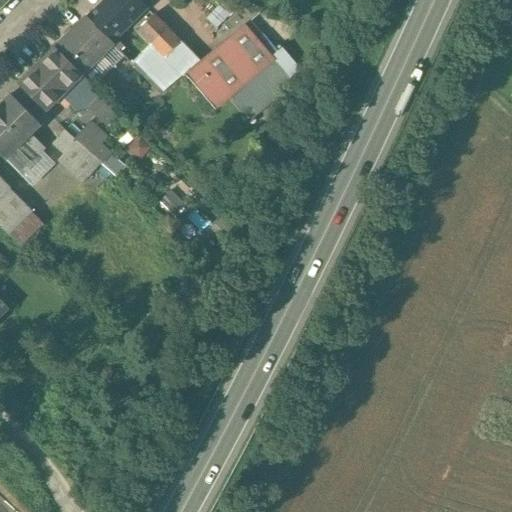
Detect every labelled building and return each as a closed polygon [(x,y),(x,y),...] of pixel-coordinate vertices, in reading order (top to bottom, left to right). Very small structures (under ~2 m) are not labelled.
[(139,0),(103,0),(87,17),(112,42),(147,8),(139,0)] [(154,14),(138,31),(150,44),(167,28),(154,14)] [(87,17),(78,25),(62,41),(54,49),(80,75),(80,74),(95,89),(101,83),(86,68),(112,42),(87,17)] [(201,62),(180,40),(180,41),(167,28),(150,44),(130,64),(158,92),(182,71),(215,110),(274,60),(244,25),(201,62)] [(54,49),(19,84),(44,110),(69,85),(80,75),(54,49)] [(95,89),(80,74),(80,75),(69,85),(83,100),(95,89)] [(116,109),(100,94),(87,106),(104,122),(116,109)] [(11,96),(0,106),(0,153),(20,173),(42,151),(42,145),(30,134),(40,124),(11,96)] [(107,138),(89,123),(74,139),(101,164),(111,153),(101,144),(107,138)] [(65,131),(53,144),(64,154),(58,161),(83,183),(101,164),(74,139),(65,131)] [(32,211),(0,178),(0,225),(21,246),(43,224),(31,212),(32,211)] [(0,318),(8,310),(0,301),(0,318)]
